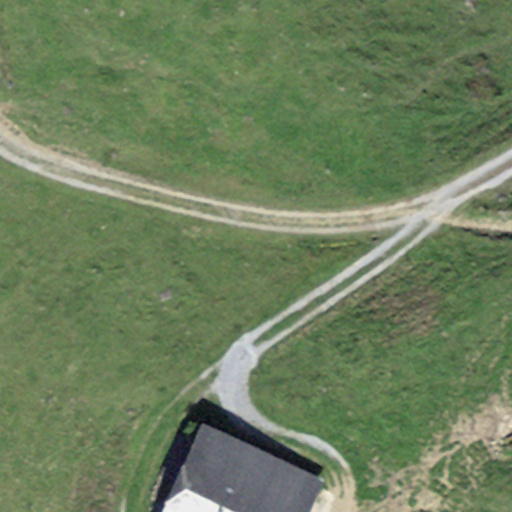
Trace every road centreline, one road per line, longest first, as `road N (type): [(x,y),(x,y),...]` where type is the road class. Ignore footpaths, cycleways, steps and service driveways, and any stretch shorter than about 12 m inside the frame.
road 1 (track): [(0,151),(296,228),(380,227),(476,209)]
road 2 (track): [(222,387),(511,185)]
